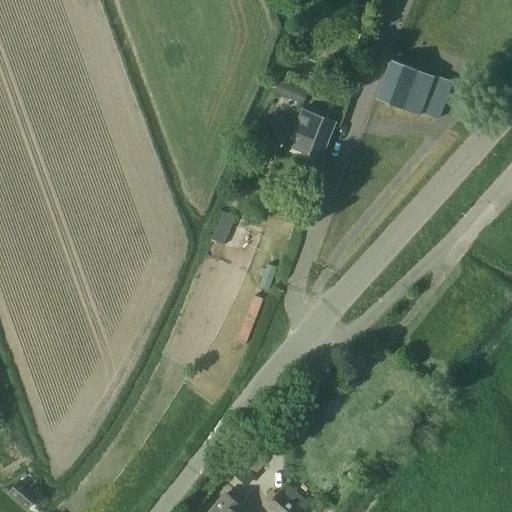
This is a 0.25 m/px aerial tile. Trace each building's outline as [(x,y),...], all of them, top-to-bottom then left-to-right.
[(391,60),(376,99),(419,116),(420,113),(438,119),(452,83),(391,60)] [(321,159),(336,122),(302,108),(291,134),(279,130),(275,140),(321,159)] [(19,481),(8,493),(27,510),(38,498),(19,481)] [(273,511),(300,511),(302,511),(280,492),(278,495),(268,507),(273,511)] [(247,511),(225,493),(208,511),(247,511)]
